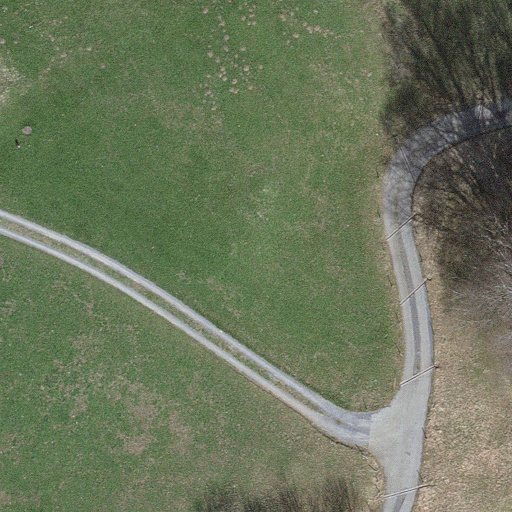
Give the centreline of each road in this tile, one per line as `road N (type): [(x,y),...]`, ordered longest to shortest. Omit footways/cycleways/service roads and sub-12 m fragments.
road 1 (track): [(511,109),(438,132),(404,166),(395,196),(417,325),(418,391),(397,511)]
road 2 (track): [(412,450),(341,421),(125,277),(0,221)]
